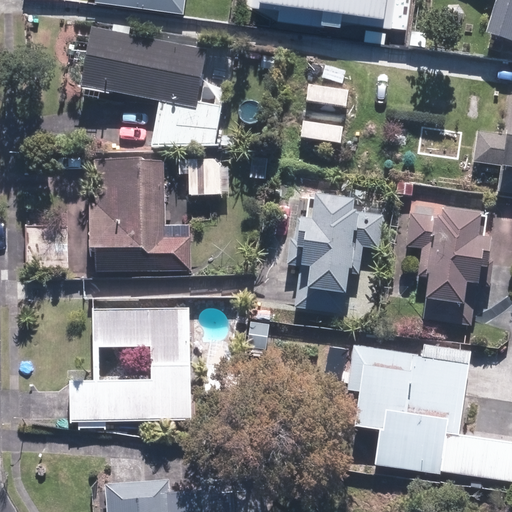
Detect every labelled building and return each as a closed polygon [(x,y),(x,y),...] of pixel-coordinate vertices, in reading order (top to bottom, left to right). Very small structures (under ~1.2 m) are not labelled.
[(94,0),(94,1),(184,14),(185,0),(94,0)] [(255,0),(324,11),(322,25),(339,28),(341,14),(380,20),(382,0),(255,0)] [(511,0),(495,0),(483,39),(511,47),(511,0)] [(206,52),(92,32),(81,92),(161,106),(152,152),(216,148),(223,108),(197,103),(206,52)] [(310,64),(305,106),(347,111),(350,92),(330,90),(333,66),(310,64)] [(496,194),(511,196),(511,107),(509,107),(505,137),(480,133),(475,166),(499,170),(496,194)] [(344,129),(303,123),(300,142),(341,147),(344,129)] [(269,157),(243,156),(243,182),(269,183),(269,157)] [(221,160),(187,160),(187,197),(221,196),(221,160)] [(166,163),(96,163),(96,208),(90,208),(90,276),(191,275),(191,230),(167,230),(166,163)] [(298,175),(284,174),(276,238),(291,240),(298,175)] [(386,208),(311,198),(307,223),(300,222),(297,242),(291,242),(287,267),(301,269),(295,312),(345,319),(355,250),(380,254),(386,208)] [(440,218),(409,214),(405,249),(422,252),(418,281),(428,282),(423,322),(474,328),(481,275),(485,276),(489,243),(483,242),(486,219),(441,213),(440,218)] [(284,244),(271,243),(269,277),(282,278),(284,244)] [(69,383),(70,424),(192,423),(191,310),(93,311),(94,383),(69,383)] [(373,467),(511,486),(511,443),(459,437),(470,354),(423,347),(421,360),(353,351),(347,402),(355,403),(351,432),(378,435),(373,467)] [(106,484),(107,511),(267,511),(266,475),(201,479),(201,491),(169,493),(168,481),(106,484)]
